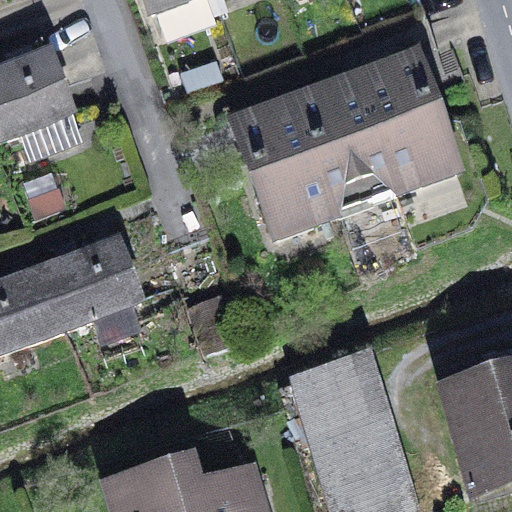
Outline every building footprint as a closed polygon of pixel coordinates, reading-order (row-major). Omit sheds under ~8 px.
[(159,0),(147,4),(154,22),(190,9),(188,5),(175,0),(159,0)] [(77,149),(68,124),(74,122),(51,61),(36,66),(30,51),(3,61),(9,76),(0,79),(0,148),(25,140),(34,164),(77,149)] [(0,79),(9,76),(3,61),(0,62),(0,79)] [(452,164),(416,64),(356,86),(397,199),(421,191),(423,190),(432,171),(452,164)] [(352,200),(372,208),(397,199),(356,86),(296,108),(337,221),(339,221),(334,207),(352,200)] [(292,222),(313,230),(337,221),(296,108),(235,130),(272,229),(292,222)] [(422,195),(459,182),(452,164),(432,171),(423,190),(421,191),(422,195)] [(339,221),(340,225),(374,213),(372,208),(352,200),(334,207),(339,221)] [(272,229),(278,248),(314,235),(313,230),(292,222),(272,229)] [(142,307),(120,248),(43,276),(65,336),(142,307)] [(0,292),(0,359),(65,336),(43,276),(0,292)] [(209,360),(236,351),(218,303),(192,313),(209,360)] [(511,381),(486,388),(478,361),(439,373),(475,498),(511,487),(511,381)] [(331,511),(372,511),(405,503),(364,366),(294,387),(331,511)] [(256,511),(254,502),(246,504),(240,484),(195,497),(188,471),(114,492),(119,511),(256,511)]
